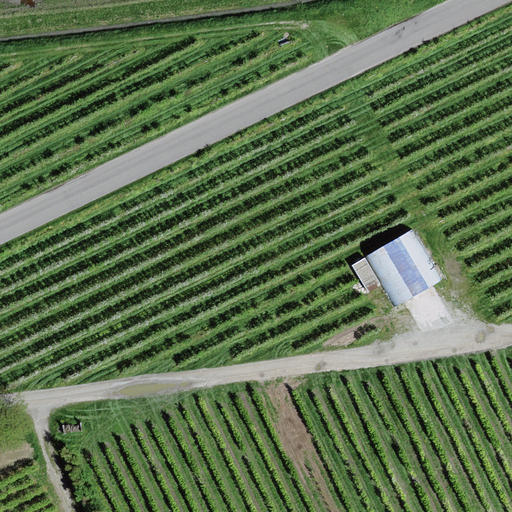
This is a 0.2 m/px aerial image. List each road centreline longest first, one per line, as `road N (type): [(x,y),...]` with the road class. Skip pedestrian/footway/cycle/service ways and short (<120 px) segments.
road 1 (unclassified): [(0,230),(484,0)]
road 2 (track): [(0,402),(511,337)]
road 3 (track): [(31,397),(70,511)]
